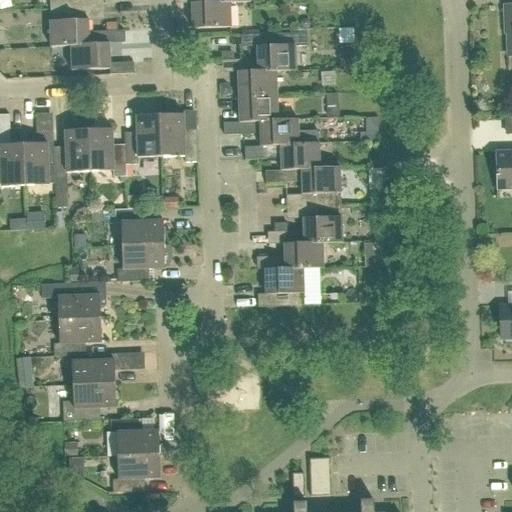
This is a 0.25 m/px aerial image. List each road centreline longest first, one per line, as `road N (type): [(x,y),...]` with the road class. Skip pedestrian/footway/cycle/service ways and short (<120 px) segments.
road 1 (residential): [(468,374),(457,0)]
road 2 (residential): [(186,481),(183,356),(214,339),(211,250)]
road 3 (residential): [(421,511),(418,405),(453,391),(468,374)]
road 4 (residential): [(162,81),(0,86)]
road 5 (residential): [(211,250),(250,248),(247,179),(208,180)]
road 6 (residential): [(208,180),(205,79),(162,81)]
